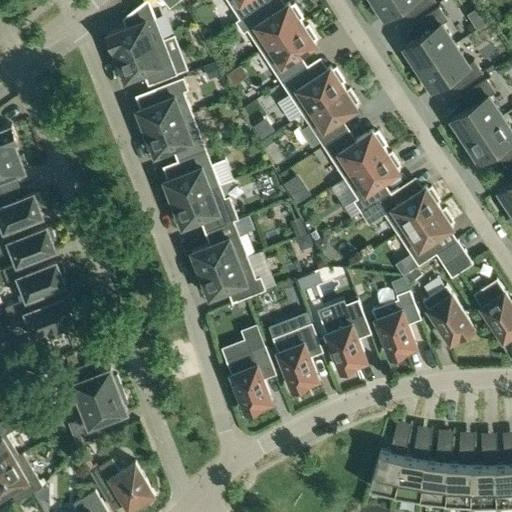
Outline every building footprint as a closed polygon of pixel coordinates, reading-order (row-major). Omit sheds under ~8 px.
[(114,47),(117,55),(164,37),(149,0),(145,0),(127,14),(131,23),(107,33),(113,48),(114,47)] [(228,0),(240,17),(262,3),(259,0),(228,0)] [(375,0),(385,16),(405,2),(414,15),(436,1),(435,0),(375,0)] [(269,14),(262,3),(240,17),(236,20),(244,31),(248,29),(261,49),(303,22),(300,18),(303,16),(295,3),(292,5),(289,1),(269,14)] [(419,66),(456,42),(443,23),(448,19),(439,5),(417,19),(425,32),(405,45),(419,66)] [(261,49),(282,81),(304,67),(296,56),(316,42),(314,39),(317,37),(308,24),(305,26),(303,22),(261,49)] [(164,37),(117,55),(119,60),(116,61),(121,76),(125,74),(126,78),(149,70),(154,82),(178,73),(164,37)] [(469,62),(456,42),(419,66),(433,87),(453,74),(461,87),(483,73),(474,59),(469,62)] [(311,78),(304,67),(282,81),(303,113),(345,85),(342,81),(345,79),(336,66),(333,68),(331,64),(311,78)] [(146,131),(193,113),(184,90),(189,88),(184,75),(155,86),(160,99),(138,107),(139,111),(135,112),(141,128),(145,126),(146,131)] [(466,138),(503,114),(490,94),(495,91),(486,77),(464,91),(472,104),(452,117),(466,138)] [(303,113),(324,145),(345,130),(338,119),(358,106),(356,102),(359,100),(350,87),(347,89),(345,85),(303,113)] [(178,145),(183,157),(207,148),(193,113),(146,131),(148,134),(144,136),(150,151),(154,150),(155,154),(178,145)] [(511,128),(503,114),(466,138),(480,159),(500,146),(508,159),(511,156),(511,128)] [(0,153),(17,147),(14,140),(18,139),(12,124),(0,128),(0,153)] [(353,141),(345,130),(324,145),(345,176),(386,149),(384,145),(387,143),(378,130),(375,132),(373,128),(353,141)] [(20,155),(17,147),(0,153),(0,191),(3,190),(0,182),(0,178),(25,169),(25,167),(28,166),(23,153),(20,155)] [(207,148),(183,157),(187,170),(165,178),(166,182),(162,183),(169,199),(172,198),(174,202),(220,183),(207,148)] [(361,211),(377,200),(387,194),(380,183),(400,169),(398,166),(401,164),(392,151),(389,153),(386,149),(345,176),(358,196),(354,199),(361,211)] [(511,181),(500,189),(511,208),(511,162),(511,163),(511,164),(511,181)] [(234,219),(239,217),(230,194),(225,196),(220,183),(174,202),(175,205),(171,207),(178,223),(182,221),(183,225),(205,216),(210,228),(234,219)] [(399,186),(387,194),(377,200),(398,232),(440,205),(437,201),(440,199),(432,185),(429,187),(426,184),(406,197),(399,186)] [(0,215),(5,228),(16,224),(43,214),(40,205),(43,204),(38,190),(34,191),(34,190),(7,200),(3,190),(0,191),(0,215)] [(442,209),(440,205),(398,232),(419,264),(437,252),(441,249),(433,238),(454,225),(451,222),(454,220),(446,207),(442,209)] [(200,268),(201,273),(248,255),(234,219),(210,228),(215,241),(192,249),(194,253),(191,255),(196,269),(200,268)] [(0,253),(13,249),(18,262),(26,259),(56,247),(53,239),(56,238),(51,225),(48,227),(47,225),(20,235),(16,224),(5,228),(0,230),(0,253)] [(441,249),(437,252),(444,264),(466,250),(458,238),(441,249)] [(466,250),(444,264),(452,275),(474,261),(466,250)] [(248,255),(201,273),(203,277),(200,278),(205,293),(209,292),(210,296),(233,287),(238,299),(266,288),(261,275),(256,276),(248,255)] [(12,277),(21,299),(33,295),(65,282),(62,274),(65,272),(61,260),(57,261),(57,260),(30,270),(26,259),(18,262),(3,267),(8,279),(12,277)] [(497,277),(474,292),(504,338),(511,332),(511,298),(511,299),(497,277)] [(475,326),(447,283),(423,298),(451,340),(460,334),(461,335),(475,326)] [(407,316),(420,311),(410,288),(397,293),(399,297),(373,307),(391,355),(407,349),(406,348),(417,344),(407,316)] [(33,295),(21,299),(6,305),(14,325),(25,321),(30,333),(36,330),(37,332),(49,327),(50,330),(65,325),(63,321),(73,318),(69,309),(73,308),(68,296),(65,297),(64,295),(37,306),(33,295)] [(345,303),(347,307),(321,317),(342,369),(357,363),(357,362),(367,358),(357,331),(370,326),(359,297),(345,303)] [(309,350),(322,344),(312,320),(273,336),(293,388),(309,382),(308,381),(319,377),(309,350)] [(262,372),(275,367),(266,343),(226,358),(236,382),(233,384),(238,397),(241,396),(247,410),(262,404),(262,403),(272,399),(262,372)] [(73,381),(81,403),(123,387),(117,374),(114,375),(111,366),(99,371),(95,360),(72,369),(77,380),(73,381)] [(128,400),(123,387),(81,403),(86,414),(74,418),(83,440),(105,432),(101,420),(128,410),(124,402),(128,400)] [(0,465),(19,454),(7,432),(15,427),(9,417),(0,421),(0,465)] [(395,492),(396,492),(404,454),(405,454),(405,453),(408,441),(397,439),(394,451),(381,448),(370,485),(395,491),(395,492)] [(420,497),(421,497),(427,458),(428,458),(428,457),(430,446),(419,444),(417,456),(405,454),(404,454),(396,492),(420,496),(420,497)] [(445,500),(446,500),(450,461),(451,461),(451,460),(452,448),(441,447),(440,459),(428,458),(427,458),(421,497),(445,499),(445,500)] [(511,449),(509,450),(510,462),(498,463),(497,463),(498,502),(511,500),(511,449)] [(471,502),(472,502),(474,463),(474,462),(475,450),(464,450),(463,462),(451,461),(450,461),(446,500),(471,501),(471,502)] [(497,502),(498,502),(497,463),(498,463),(498,462),(497,462),(497,450),(486,450),(486,462),(474,463),(472,502),(497,501),(497,502)] [(23,451),(19,454),(0,465),(0,496),(15,487),(21,498),(43,485),(23,451)] [(112,457),(90,470),(105,495),(117,488),(129,508),(133,506),(134,508),(139,508),(143,507),(147,504),(151,501),(153,497),(152,494),(155,492),(136,460),(119,470),(112,457)] [(79,511),(109,511),(96,489),(74,502),(79,511)]
